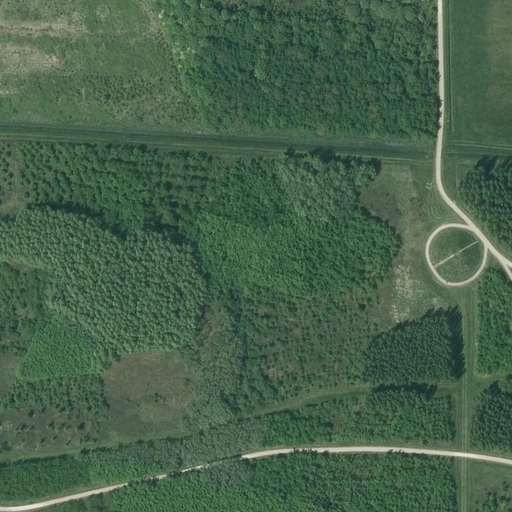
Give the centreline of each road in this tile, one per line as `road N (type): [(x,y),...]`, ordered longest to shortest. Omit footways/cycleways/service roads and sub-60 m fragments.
road 1 (track): [(0,462),(205,431),(326,396),(511,381)]
road 2 (track): [(437,163),(0,136)]
road 3 (track): [(461,511),(461,284)]
